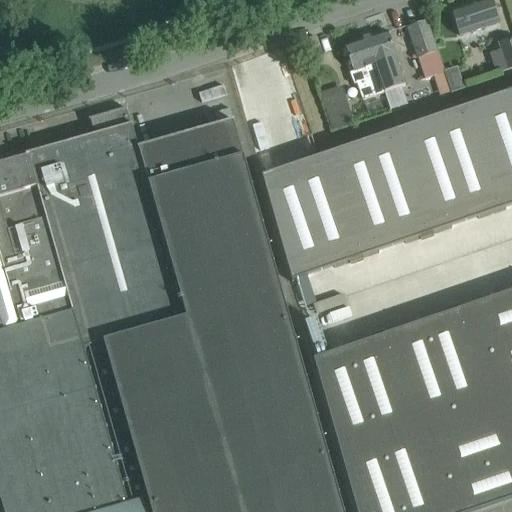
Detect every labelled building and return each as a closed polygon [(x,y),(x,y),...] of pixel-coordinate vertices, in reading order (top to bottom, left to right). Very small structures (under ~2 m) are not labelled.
[(460,37),(473,32),(500,24),(492,0),(488,0),(452,12),(460,37)] [(409,29),(419,59),(426,80),(444,74),(427,22),(409,29)] [(367,39),(384,93),(405,86),(396,59),(397,59),(388,32),(367,39)] [(303,41),(311,64),(324,60),(317,37),(303,41)] [(363,100),(384,93),(367,39),(345,47),(363,100)] [(511,39),(499,44),(508,72),(511,70),(511,39)] [(310,162),(261,178),(292,283),(511,208),(511,92),(474,106),(320,158),(310,162)] [(346,102),(326,109),(332,131),(353,125),(346,102)] [(243,107),(224,109),(225,121),(244,120),(243,107)] [(95,136),(0,163),(0,501),(3,511),(343,511),(234,124),(234,122),(139,149),(132,126),(131,126),(127,111),(128,111),(128,110),(89,120),(89,121),(91,121),(95,136)] [(356,511),(477,511),(511,500),(511,293),(314,361),(356,511)]
